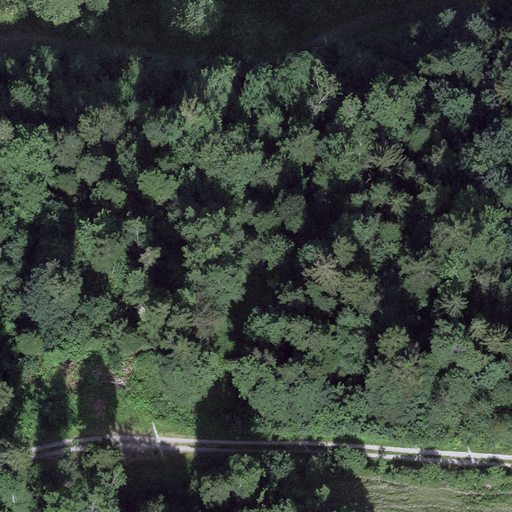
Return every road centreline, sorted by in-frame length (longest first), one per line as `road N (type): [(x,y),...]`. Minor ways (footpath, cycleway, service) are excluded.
road 1 (track): [(511,461),(435,448),(28,455),(0,465)]
road 2 (track): [(0,47),(137,59),(272,55),(383,15),(473,0)]
